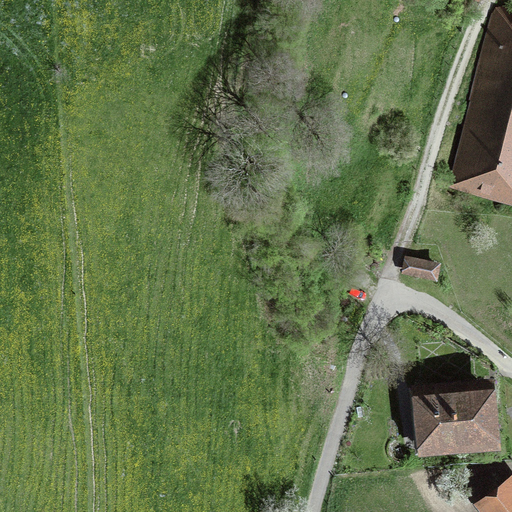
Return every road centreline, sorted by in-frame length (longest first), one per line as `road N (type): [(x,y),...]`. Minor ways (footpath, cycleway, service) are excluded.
road 1 (unclassified): [(511,367),(434,307),(386,288),(313,511)]
road 2 (track): [(386,288),(453,79),(489,0)]
